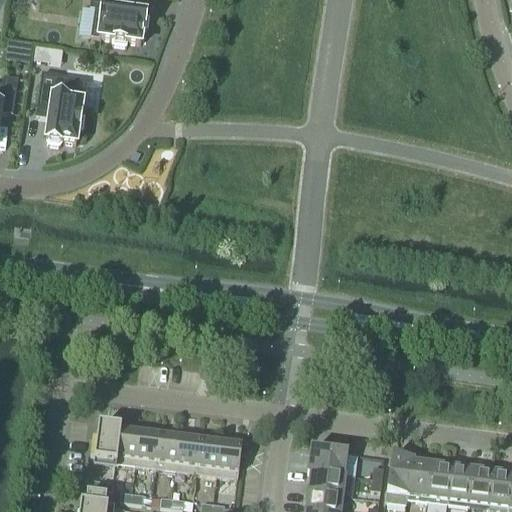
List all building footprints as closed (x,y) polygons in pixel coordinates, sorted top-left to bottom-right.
[(90,0),(89,13),(94,14),(90,42),(112,45),(111,50),(125,52),(126,47),(139,49),(141,36),(142,36),(146,34),(148,23),(144,20),(114,16),(116,2),(103,0),(90,0)] [(21,48),(18,66),(28,67),(30,50),(21,48)] [(32,67),(60,71),(62,57),(34,53),(32,67)] [(36,113),(50,115),(45,146),(47,150),(58,152),(61,148),(75,150),(77,136),(82,137),(84,122),(79,122),(84,86),(56,82),(56,80),(41,78),(36,113)] [(0,89),(0,118),(11,120),(17,85),(3,83),(1,90),(0,89)] [(133,154),(130,162),(136,165),(140,158),(133,154)] [(93,468),(115,470),(120,436),(120,435),(97,432),(93,468)] [(115,470),(134,473),(139,438),(120,436),(115,470)] [(134,473),(155,475),(159,441),(139,438),(134,473)] [(155,475),(175,478),(179,443),(159,441),(155,475)] [(175,478),(196,480),(200,446),(179,443),(175,478)] [(196,480),(215,483),(220,448),(200,446),(196,480)] [(220,448),(215,483),(236,486),(241,451),(220,448)] [(306,478),(310,479),(310,477),(344,481),(347,460),(309,455),(306,478)] [(399,511),(403,511),(405,505),(405,501),(406,502),(411,467),(412,468),(413,464),(390,461),(384,510),(399,511)] [(405,505),(426,508),(431,470),(412,468),(411,467),(406,502),(405,501),(405,505)] [(426,508),(446,510),(451,473),(431,470),(426,508)] [(372,473),(371,485),(381,486),(382,475),(372,473)] [(446,510),(460,511),(466,511),(471,475),(451,473),(446,510)] [(466,511),(487,511),(492,478),(471,475),(466,511)] [(310,477),(310,479),(307,497),(342,502),(344,481),(310,477)] [(487,511),(507,511),(511,480),(492,478),(487,511)] [(381,486),(371,485),(369,497),(379,498),(381,486)] [(91,486),(89,495),(111,498),(113,489),(91,486)] [(307,497),(305,511),(340,511),(342,502),(307,497)] [(118,508),(130,509),(131,500),(120,499),(118,508)] [(131,500),(130,509),(141,511),(142,502),(131,500)] [(79,510),(79,511),(104,511),(105,503),(85,501),(84,511),(79,510)]
